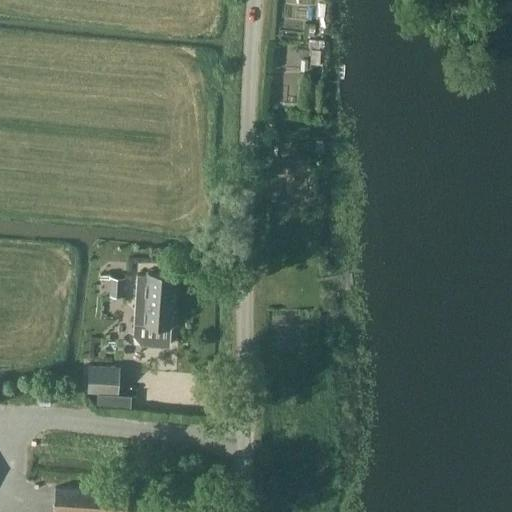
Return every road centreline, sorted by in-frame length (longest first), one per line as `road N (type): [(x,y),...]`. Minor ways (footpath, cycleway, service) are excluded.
road 1 (unclassified): [(245,511),(254,0)]
road 2 (track): [(0,416),(114,420),(245,438)]
